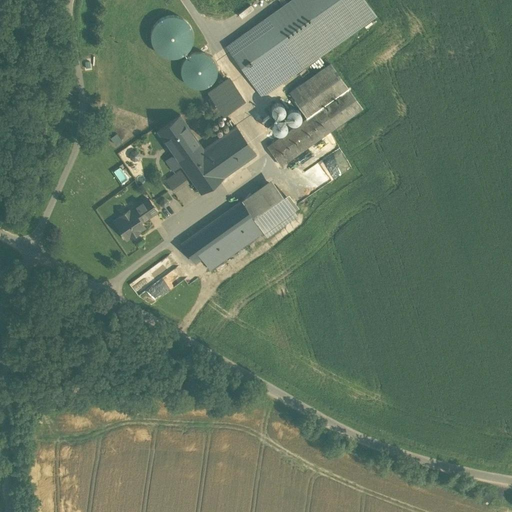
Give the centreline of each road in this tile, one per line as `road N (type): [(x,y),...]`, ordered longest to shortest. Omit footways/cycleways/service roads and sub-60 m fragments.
road 1 (unclassified): [(511,481),(347,431),(32,250)]
road 2 (unclassified): [(32,250),(6,362),(10,511)]
road 3 (unclassified): [(32,250),(80,128),(71,0)]
